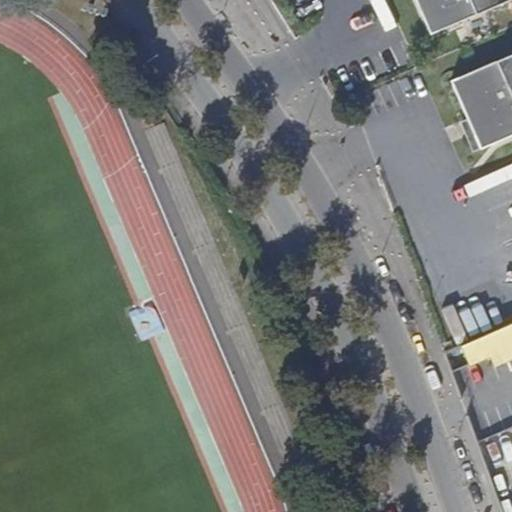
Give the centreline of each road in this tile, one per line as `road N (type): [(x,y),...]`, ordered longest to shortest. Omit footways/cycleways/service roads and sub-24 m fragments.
road 1 (tertiary): [(134,0),(298,234),(417,511)]
road 2 (tertiary): [(459,511),(426,415),(329,208),(185,0)]
road 3 (unknown): [(305,174),(378,136),(411,142),(430,164),(478,268)]
road 4 (unknown): [(347,0),(346,16),(332,31),(246,87)]
